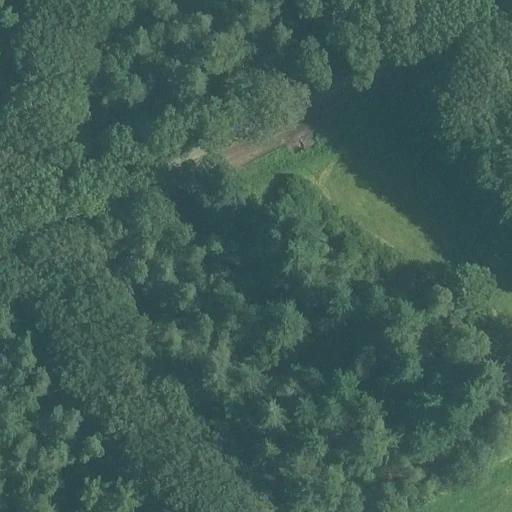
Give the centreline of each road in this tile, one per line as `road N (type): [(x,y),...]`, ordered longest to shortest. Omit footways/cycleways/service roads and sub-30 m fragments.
road 1 (track): [(511,22),(23,255)]
road 2 (track): [(194,511),(23,255)]
road 3 (track): [(76,0),(9,226)]
road 4 (track): [(390,0),(511,148)]
